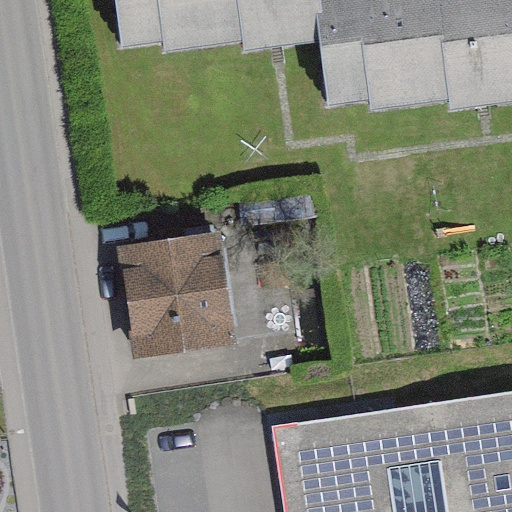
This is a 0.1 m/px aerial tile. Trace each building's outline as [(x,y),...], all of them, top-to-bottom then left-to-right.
[(315,0),(118,0),(125,59),(164,54),(165,66),(241,58),(242,69),(322,60),(315,2),(315,0)] [(511,0),(330,0),(315,2),(322,60),(329,122),(372,117),(373,125),(453,115),(454,126),(511,119),(511,0)] [(221,246),(119,259),(134,369),(236,355),(221,246)] [(285,266),(261,270),(265,290),(289,285),(285,266)] [(511,511),(511,403),(274,436),(284,511),(511,511)]
